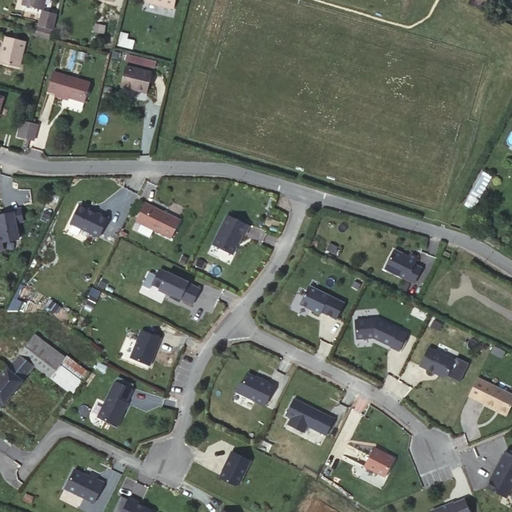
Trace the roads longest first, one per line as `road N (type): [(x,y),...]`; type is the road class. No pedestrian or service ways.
road 1 (residential): [(31,462),(62,426),(137,460),(170,456),(200,357),(230,321)]
road 2 (residential): [(306,192),(218,168),(54,169),(0,155)]
road 3 (residential): [(434,461),(421,429),(396,405),(230,321)]
road 4 (residential): [(511,267),(460,239),(306,192)]
road 5 (residential): [(230,321),(281,257),(306,192)]
